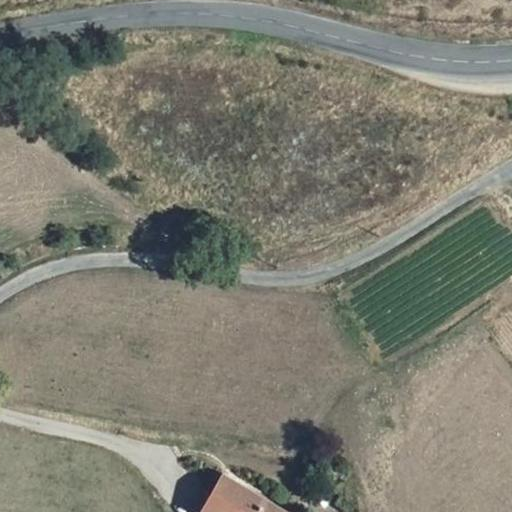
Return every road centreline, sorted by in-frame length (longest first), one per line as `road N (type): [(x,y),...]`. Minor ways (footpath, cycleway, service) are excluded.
road 1 (unclassified): [(0,297),(78,262),(153,262),(267,280),(332,275),(511,169)]
road 2 (tertiary): [(511,62),(398,58),(270,23),(214,18),(0,39)]
